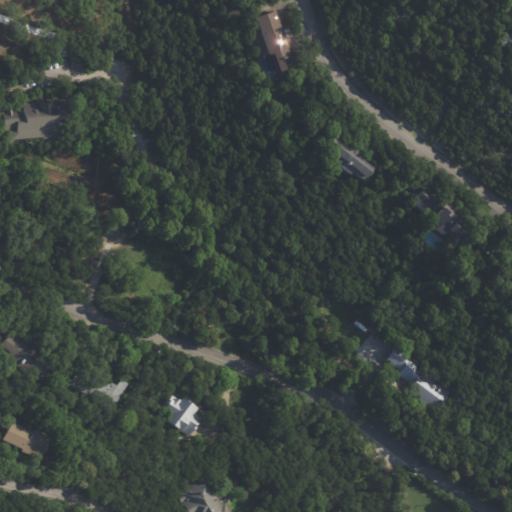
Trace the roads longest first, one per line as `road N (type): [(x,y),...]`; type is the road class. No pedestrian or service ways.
road 1 (residential): [(493,511),(342,403),(0,281)]
road 2 (tertiary): [(511,212),(364,106),(324,59),(299,0)]
